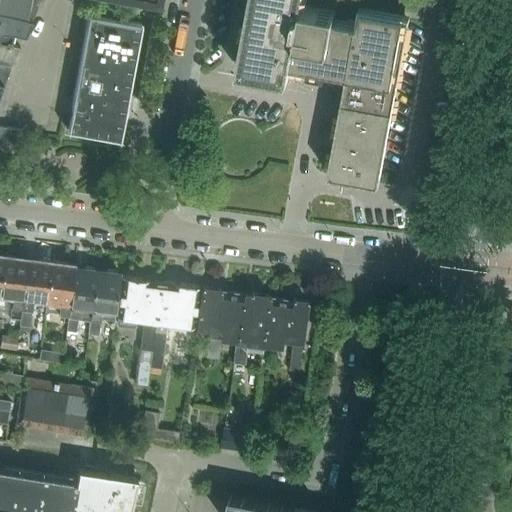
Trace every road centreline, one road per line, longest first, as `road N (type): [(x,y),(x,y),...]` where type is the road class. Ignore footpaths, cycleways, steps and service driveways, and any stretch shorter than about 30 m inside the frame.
road 1 (residential): [(161,511),(173,455),(329,478),(358,252)]
road 2 (secondary): [(427,436),(474,275),(486,132)]
road 3 (secondary): [(486,132),(466,197),(427,436)]
road 4 (unclassified): [(151,227),(193,0)]
road 5 (unclassified): [(358,252),(151,227)]
road 6 (unclassified): [(151,227),(0,209)]
road 7 (secondary): [(486,132),(511,2)]
